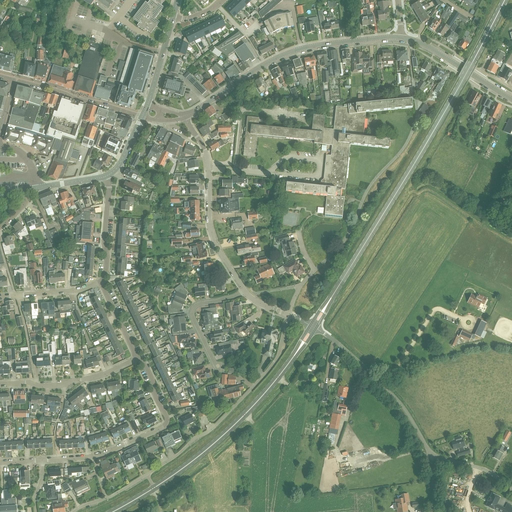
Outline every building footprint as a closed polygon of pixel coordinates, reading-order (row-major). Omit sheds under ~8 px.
[(81,0),(91,6),(95,0),(108,9),(113,2),(110,0),(81,0)] [(164,0),(150,0),(148,4),(146,2),(133,19),(139,23),(137,26),(143,30),(144,29),(150,34),(159,22),(155,19),(164,8),(161,5),(164,0)] [(240,0),(236,0),(234,2),(241,9),(245,5),(240,0)] [(234,2),(230,6),(237,13),(241,9),(234,2)] [(386,16),(388,16),(387,8),(386,2),(378,3),(378,7),(380,7),(380,12),(377,12),(378,21),(387,20),(386,16)] [(415,12),(427,4),(426,2),(420,5),(418,2),(411,6),(415,12)] [(268,4),(259,12),(260,15),(262,18),(272,9),(268,4)] [(427,4),(415,12),(418,17),(425,13),(423,10),(428,7),(427,4)] [(230,6),(226,10),(233,17),(237,13),(230,6)] [(447,7),(445,11),(444,11),(439,20),(435,18),(433,21),(432,21),(431,23),(432,23),(429,27),(434,31),(437,27),(438,27),(440,24),(439,24),(442,21),(447,12),(450,9),(447,7)] [(460,19),(462,15),(455,11),(453,14),(454,14),(447,25),(443,23),(437,32),(443,36),(447,30),(448,30),(450,28),(457,18),(460,19)] [(427,12),(425,13),(418,17),(422,23),(429,19),(426,15),(429,14),(427,12)] [(270,19),(264,22),(266,27),(270,34),(276,31),(281,28),(287,27),(294,26),(293,22),(292,17),(291,13),(284,14),(277,16),(270,19)] [(331,14),(329,15),(330,16),(330,20),(332,29),(339,28),(338,22),(334,22),(333,14),(331,14)] [(221,16),(216,19),(220,28),(225,25),(221,16)] [(309,23),(305,23),(307,34),(315,32),(314,26),(316,26),(317,26),(318,26),(319,25),(319,24),(317,17),(308,19),(309,23)] [(216,19),(211,21),(215,31),(220,28),(216,19)] [(211,21),(205,24),(210,33),(215,31),(211,21)] [(450,42),(455,34),(453,33),(457,26),(454,23),(449,31),(449,30),(447,34),(448,35),(446,38),(448,39),(447,40),(450,42)] [(205,24),(200,26),(205,36),(210,33),(205,24)] [(200,26),(195,29),(199,38),(205,36),(200,26)] [(195,29),(190,32),(194,41),(199,38),(195,29)] [(455,34),(450,42),(452,43),(453,42),(454,44),(462,31),(460,29),(456,35),(455,34)] [(245,44),(235,50),(233,46),(233,44),(245,36),(239,30),(214,47),(228,58),(235,53),(239,59),(236,61),(243,71),(249,67),(246,62),(250,59),(251,62),(255,59),(253,56),(245,44)] [(470,44),(471,41),(467,38),(470,34),(469,33),(470,32),(468,31),(467,32),(466,31),(461,38),(462,38),(460,42),(461,42),(458,46),(463,50),(465,47),(466,47),(469,43),(470,44)] [(190,32),(185,34),(186,37),(189,43),(194,41),(190,32)] [(184,38),(183,43),(178,41),(177,47),(186,50),(188,44),(189,43),(186,37),(184,38)] [(260,49),(253,37),(250,39),(251,41),(257,50),(260,49)] [(263,42),(268,51),(274,48),(272,42),(267,45),(265,41),(263,37),(261,38),(263,42)] [(37,60),(37,63),(34,79),(37,80),(42,81),(46,82),(50,67),(49,63),(48,63),(48,62),(43,61),(44,51),(45,51),(45,46),(42,46),(43,38),(39,38),(37,45),(37,60)] [(92,95),(107,48),(95,44),(95,43),(89,41),(73,90),(87,94),(87,93),(92,95)] [(263,42),(262,43),(264,47),(259,49),(262,54),(268,51),(263,42)] [(186,50),(177,47),(175,53),(185,56),(186,50)] [(65,48),(65,50),(62,58),(68,59),(71,50),(65,48)] [(215,48),(212,52),(218,57),(221,53),(215,48)] [(346,67),(351,66),(350,59),(349,49),(341,50),(343,63),(346,63),(346,67)] [(492,59),(491,62),(486,70),(495,74),(499,66),(500,67),(502,63),(500,62),(504,54),(497,50),(492,59)] [(144,93),(155,55),(139,51),(129,89),(130,89),(128,94),(126,93),(127,87),(120,85),(115,103),(132,108),(136,96),(135,96),(136,91),(144,93)] [(339,69),(339,64),(338,64),(338,60),(337,51),(329,52),(330,61),(333,60),(334,67),(336,67),(337,69),(339,69)] [(384,62),(393,61),(393,53),(391,53),(391,51),(382,51),(382,56),(381,56),(381,55),(377,56),(378,63),(381,62),(381,59),(383,59),(384,62)] [(327,68),(327,65),(327,63),(326,52),(317,53),(317,61),(321,60),(321,66),(327,65),(327,70),(328,70),(328,74),(328,68),(327,68)] [(363,74),(362,53),(355,53),(355,61),(352,61),(352,72),(356,72),(356,65),(362,65),(363,74)] [(362,53),(363,74),(363,70),(374,69),(374,60),(370,60),(370,56),(369,56),(369,55),(365,55),(365,53),(362,53)] [(1,55),(0,57),(0,70),(11,73),(14,58),(12,58),(14,54),(11,54),(9,58),(1,55)] [(175,58),(173,66),(179,67),(181,60),(175,58)] [(312,74),(309,58),(304,59),(305,68),(306,68),(306,71),(309,70),(309,74),(310,80),(313,79),(312,74)] [(297,59),(293,61),(296,69),(296,68),(297,70),(300,69),(300,67),(302,66),(300,59),(297,60),(297,59)] [(37,60),(34,60),(33,65),(26,63),(24,76),(34,79),(36,63),(37,63),(37,60)] [(124,62),(119,60),(116,70),(122,71),(124,62)] [(430,77),(432,73),(428,71),(431,66),(425,62),(421,69),(425,71),(424,73),(430,77)] [(213,67),(216,69),(221,73),(224,69),(216,63),(213,67)] [(227,65),(228,64),(227,63),(223,65),(227,70),(225,71),(230,80),(232,78),(233,79),(236,76),(230,68),(227,65)] [(230,63),(228,64),(227,65),(230,68),(236,76),(240,73),(234,65),(233,66),(230,63)] [(290,76),(286,63),(281,65),(283,72),(286,71),(287,74),(286,74),(287,77),(290,76)] [(511,72),(511,71),(505,68),(506,65),(503,64),(500,70),(503,71),(500,77),(507,81),(509,75),(510,76),(511,72)] [(60,86),(66,68),(64,67),(64,68),(54,65),(48,82),(60,86)] [(179,67),(173,66),(171,72),(174,73),(173,76),(178,77),(179,74),(178,73),(179,67)] [(281,84),(283,83),(285,82),(282,76),(278,67),(272,71),(272,72),(275,79),(278,78),(281,84)] [(66,68),(60,86),(72,90),(75,82),(71,81),(73,74),(66,72),(67,68),(66,68)] [(437,81),(443,71),(440,70),(439,70),(437,69),(430,81),(433,83),(435,79),(437,81)] [(443,71),(437,81),(440,82),(434,92),(438,94),(443,85),(442,85),(448,75),(446,74),(447,74),(443,71)] [(220,76),(222,75),(221,73),(219,72),(215,74),(217,77),(214,78),(218,84),(224,81),(220,76)] [(296,75),(298,80),(300,86),(307,84),(305,72),(296,75)] [(202,86),(197,81),(190,74),(185,78),(202,95),(207,90),(206,90),(202,86)] [(97,86),(94,98),(108,102),(109,97),(110,98),(111,95),(110,95),(112,88),(115,89),(117,84),(116,84),(117,80),(110,78),(108,79),(107,83),(106,82),(107,78),(101,76),(98,85),(99,86),(99,87),(97,86)] [(208,82),(202,86),(206,90),(209,88),(210,90),(215,86),(209,77),(206,79),(208,82)] [(186,87),(183,86),(184,82),(176,80),(177,79),(174,78),(173,80),(166,78),(163,90),(170,92),(171,92),(173,92),(172,93),(180,95),(183,96),(186,87)] [(269,88),(273,86),(270,79),(265,82),(266,83),(265,84),(261,78),(255,81),(259,88),(262,86),(265,89),(268,87),(269,88)] [(426,84),(421,81),(417,88),(421,91),(426,84)] [(3,83),(0,94),(0,95),(2,96),(0,103),(0,117),(1,118),(6,97),(10,85),(3,83)] [(11,142),(12,141),(26,88),(19,86),(17,86),(14,99),(15,99),(4,141),(11,142)] [(33,90),(26,88),(12,141),(20,144),(34,91),(33,90)] [(294,99),(298,97),(295,88),(290,90),(294,99)] [(44,94),(34,91),(20,144),(22,144),(22,143),(32,147),(41,152),(47,155),(53,143),(54,138),(60,140),(61,140),(62,135),(76,140),(82,121),(81,121),(87,105),(78,102),(77,102),(74,101),(60,97),(55,112),(54,112),(48,132),(47,132),(46,135),(39,133),(32,131),(44,94)] [(473,92),(467,104),(474,108),(481,96),(473,92)] [(49,104),(51,96),(49,95),(48,94),(47,93),(46,94),(45,94),(43,102),(46,103),(45,106),(44,105),(40,116),(44,117),(45,115),(45,113),(49,104)] [(51,96),(49,104),(45,113),(49,114),(51,109),(54,110),(56,106),(59,97),(52,95),(51,96)] [(336,107),(331,156),(326,155),(324,176),(327,176),(327,179),(327,181),(326,181),(325,184),(327,184),(326,187),(319,186),(287,183),(286,185),(286,187),(286,189),(286,191),(292,192),(298,192),(303,193),(309,194),(315,194),(321,195),(327,195),(326,206),(325,206),(325,209),(325,214),(342,216),(343,208),(344,208),(345,197),(341,197),(342,189),(346,189),(346,187),(350,144),(356,144),(361,145),(367,146),(372,146),(378,147),(383,147),(389,148),(389,146),(389,144),(389,141),(390,140),(390,139),(390,137),(386,137),(386,139),(384,139),(379,138),(373,138),(368,137),(363,137),(364,131),(365,118),(366,113),(366,111),(373,111),(381,110),(389,109),(397,109),(405,108),(412,107),(412,105),(412,103),(412,101),(412,98),(404,99),(396,100),(388,101),(380,101),(372,102),(364,103),(356,104),(348,105),(344,105),(344,107),(336,107)] [(486,115),(489,109),(492,102),(486,99),(482,106),(484,107),(482,110),(481,113),(486,115)] [(419,114),(423,117),(421,119),(421,120),(424,122),(427,118),(426,117),(430,111),(428,109),(430,107),(424,103),(418,112),(419,114)] [(498,114),(501,107),(499,106),(499,105),(495,103),(491,112),(493,112),(491,117),(494,119),(496,114),(498,114)] [(96,115),(99,109),(98,109),(99,108),(88,105),(83,120),(90,122),(85,137),(84,137),(81,146),(87,147),(90,139),(95,140),(95,139),(96,136),(97,133),(98,130),(98,129),(93,127),(94,122),(96,115)] [(228,111),(221,115),(219,111),(216,113),(212,106),(205,111),(210,117),(214,115),(217,119),(217,118),(218,119),(222,116),(225,121),(232,117),(228,111)] [(112,113),(99,109),(96,115),(94,122),(104,125),(104,128),(112,131),(113,129),(116,121),(115,121),(118,115),(114,114),(112,113)] [(113,129),(112,131),(112,134),(111,134),(117,137),(124,140),(132,121),(132,119),(119,114),(117,120),(119,121),(120,120),(121,120),(120,123),(116,121),(113,129)] [(203,127),(199,130),(204,137),(209,134),(210,133),(207,128),(214,124),(211,119),(208,121),(206,123),(207,125),(203,127)] [(491,129),(490,131),(489,135),(493,137),(494,133),(497,128),(493,126),(492,126),(491,129)] [(166,145),(172,135),(167,132),(166,131),(166,130),(163,128),(162,129),(161,129),(158,136),(157,136),(156,139),(166,145)] [(210,133),(209,134),(210,134),(209,136),(211,138),(212,138),(212,139),(216,136),(218,132),(218,130),(211,134),(210,133)] [(61,140),(60,140),(59,144),(62,145),(58,157),(56,156),(54,162),(53,162),(47,176),(58,180),(58,179),(62,179),(68,163),(69,160),(76,163),(77,160),(80,153),(72,150),(76,140),(62,135),(61,140)] [(161,155),(157,165),(163,168),(169,153),(173,155),(172,158),(179,161),(185,141),(172,135),(166,145),(164,149),(162,153),(161,153),(160,154),(161,155)] [(108,136),(102,149),(116,155),(117,155),(119,151),(119,149),(123,142),(122,142),(108,136)] [(220,147),(225,144),(222,140),(217,143),(216,140),(209,145),(212,150),(219,146),(220,147)] [(162,153),(164,149),(155,144),(154,146),(149,143),(148,146),(153,148),(161,153),(162,153)] [(185,157),(186,153),(192,156),(194,152),(192,151),(193,148),(186,146),(185,150),(183,149),(181,156),(185,157)] [(161,153),(153,148),(147,159),(150,161),(149,163),(154,165),(155,163),(157,165),(161,155),(160,154),(161,153)] [(106,154),(102,162),(103,163),(108,165),(112,158),(106,154)] [(140,157),(135,154),(130,165),(134,167),(140,157)] [(185,167),(188,167),(188,169),(199,168),(198,161),(187,162),(187,163),(186,163),(186,158),(179,159),(179,163),(185,163),(185,167)] [(103,163),(102,162),(97,159),(93,167),(99,170),(103,163)] [(131,181),(141,186),(143,184),(134,180),(136,179),(136,177),(136,175),(138,176),(139,174),(134,171),(128,169),(127,171),(126,170),(123,175),(130,178),(129,181),(131,181)] [(232,181),(222,181),(223,187),(228,187),(228,190),(229,190),(232,190),(232,183),(235,183),(238,183),(238,178),(238,177),(232,177),(232,181)] [(141,186),(131,181),(129,184),(125,182),(122,189),(131,193),(133,190),(138,192),(141,186)] [(88,187),(90,196),(93,195),(95,202),(98,201),(94,186),(91,187),(91,186),(88,187)] [(218,192),(218,196),(220,196),(220,197),(228,197),(228,196),(229,196),(229,190),(228,190),(228,187),(223,187),(223,190),(220,190),(220,192),(218,192)] [(48,201),(50,204),(52,203),(53,206),(57,205),(52,191),(46,194),(49,200),(48,201)] [(68,192),(64,193),(67,202),(68,205),(71,204),(71,206),(75,205),(73,201),(74,200),(72,195),(69,196),(68,192)] [(49,200),(46,194),(39,196),(45,210),(45,209),(48,216),(53,214),(50,205),(50,204),(48,201),(49,200)] [(134,205),(134,198),(124,197),(124,202),(122,202),(121,210),(129,211),(130,205),(134,205)] [(220,203),(220,204),(220,207),(235,206),(235,203),(239,203),(238,198),(237,198),(234,198),(235,200),(220,201),(220,203)] [(189,208),(199,208),(199,201),(198,201),(198,200),(190,200),(190,201),(189,201),(189,208)] [(82,208),(79,203),(78,201),(75,203),(81,214),(85,212),(82,208)] [(79,203),(82,208),(83,208),(85,211),(91,209),(91,206),(84,208),(84,207),(81,202),(79,203)] [(235,206),(220,207),(220,210),(221,210),(221,214),(230,213),(231,213),(231,212),(236,211),(235,206)] [(256,219),(256,215),(262,215),(262,211),(247,213),(248,220),(256,219)] [(85,212),(72,219),(74,222),(82,223),(82,226),(77,225),(76,235),(75,243),(85,244),(85,241),(86,241),(92,242),(92,235),(93,227),(93,223),(89,222),(89,219),(90,219),(90,213),(85,212)] [(64,218),(63,217),(62,214),(58,215),(60,220),(59,220),(62,229),(68,227),(66,222),(64,218)] [(36,228),(43,226),(40,218),(40,219),(37,220),(35,215),(32,217),(26,219),(29,227),(34,224),(36,228)] [(120,219),(120,225),(126,226),(128,226),(131,227),(131,224),(129,224),(130,219),(126,218),(126,219),(120,219)] [(232,229),(243,228),(242,218),(231,219),(232,229)] [(25,226),(23,228),(18,222),(13,227),(16,230),(13,232),(16,235),(22,230),(25,236),(28,234),(25,226)] [(56,229),(49,232),(52,237),(52,239),(55,238),(56,237),(59,236),(58,234),(56,229)] [(49,232),(48,230),(44,231),(48,240),(45,241),(48,248),(51,246),(49,241),(52,240),(51,238),(52,237),(49,232)] [(296,254),(297,254),(293,242),(290,243),(289,240),(288,235),(277,238),(278,243),(282,242),(284,249),(285,249),(287,256),(292,255),(293,255),(295,255),(296,254)] [(9,246),(13,245),(11,236),(7,237),(7,238),(4,239),(6,244),(2,245),(4,253),(11,251),(9,246)] [(190,245),(191,249),(193,249),(193,252),(205,250),(205,249),(205,248),(205,247),(204,246),(204,242),(198,244),(197,243),(196,243),(195,244),(190,245)] [(238,254),(248,252),(247,245),(237,247),(238,254)] [(205,250),(193,252),(194,256),(195,255),(196,259),(207,257),(206,253),(207,252),(207,251),(206,250),(206,249),(205,250)] [(258,253),(253,253),(251,254),(251,256),(244,257),(245,264),(255,262),(254,256),(259,255),(258,253)] [(82,257),(82,259),(82,262),(85,262),(85,261),(87,261),(87,264),(93,265),(94,259),(85,258),(85,257),(82,257)] [(299,266),(296,260),(284,267),(288,273),(293,270),(297,277),(305,272),(301,265),(299,266)] [(118,263),(118,270),(126,270),(126,271),(129,272),(129,269),(127,269),(127,268),(127,264),(125,264),(118,263)] [(214,272),(215,271),(214,269),(213,269),(213,264),(204,265),(204,267),(202,268),(202,272),(205,272),(205,275),(210,275),(210,274),(214,273),(214,272)] [(268,277),(274,274),(270,266),(262,269),(261,268),(257,270),(260,275),(255,278),(257,284),(264,281),(263,278),(268,275),(268,277)] [(20,270),(14,271),(14,276),(16,276),(16,281),(17,281),(18,285),(24,285),(23,281),(27,280),(26,269),(20,269),(20,270)] [(35,284),(42,283),(41,273),(36,274),(35,269),(30,270),(30,276),(34,276),(35,284)] [(83,270),(83,269),(81,269),(81,271),(84,272),(84,273),(86,274),(86,277),(92,277),(93,271),(86,271),(83,270)] [(55,270),(56,282),(65,281),(64,274),(58,274),(57,270),(55,270)] [(219,291),(225,291),(224,283),(219,283),(219,279),(210,280),(211,287),(219,286),(219,291)] [(127,284),(126,282),(124,283),(122,280),(117,283),(119,289),(127,285),(127,284)] [(129,283),(127,284),(127,285),(119,289),(122,294),(128,291),(127,289),(129,288),(128,286),(130,285),(129,283)] [(196,296),(205,295),(204,291),(208,291),(207,283),(198,285),(199,288),(195,289),(196,296)] [(174,299),(184,303),(187,296),(183,295),(183,293),(186,291),(181,284),(174,289),(177,292),(174,299)] [(339,288),(331,300),(334,302),(341,290),(339,288)] [(129,294),(128,291),(122,294),(125,300),(132,296),(133,297),(136,296),(134,294),(132,295),(131,293),(129,294)] [(472,295),(468,303),(479,308),(481,303),(484,305),(487,299),(479,295),(477,298),(472,295)] [(93,304),(99,302),(96,296),(91,299),(89,300),(88,297),(85,298),(77,302),(80,307),(81,310),(85,308),(86,308),(85,305),(87,304),(87,303),(90,302),(90,303),(92,302),(93,304)] [(134,299),(133,297),(132,296),(125,300),(127,305),(133,302),(132,300),(134,299)] [(184,303),(174,299),(172,305),(171,305),(167,305),(168,314),(177,313),(177,309),(177,308),(181,309),(184,303)] [(6,302),(6,307),(2,308),(4,316),(10,315),(9,310),(14,309),(13,301),(6,302)] [(59,312),(57,312),(57,321),(58,321),(61,321),(61,318),(60,314),(65,314),(65,313),(64,302),(58,302),(59,310),(59,309),(59,312)] [(93,304),(91,306),(93,310),(94,310),(94,311),(102,307),(99,302),(93,304)] [(133,302),(127,305),(130,311),(138,307),(137,306),(137,305),(135,306),(133,302)] [(48,315),(47,303),(41,304),(42,311),(43,314),(40,314),(40,320),(41,320),(41,324),(44,324),(43,316),(49,316),(49,314),(48,315)] [(239,316),(242,315),(240,306),(234,306),(233,303),(226,304),(227,311),(231,310),(233,321),(240,320),(239,316)] [(138,307),(130,311),(133,316),(135,315),(136,317),(139,315),(137,311),(139,310),(138,308),(141,307),(140,305),(137,306),(138,307)] [(203,320),(213,318),(216,318),(215,314),(216,313),(215,305),(211,305),(211,308),(205,309),(206,313),(202,314),(203,320)] [(94,310),(93,310),(91,311),(92,313),(94,312),(96,316),(99,315),(104,313),(102,307),(94,311),(94,310)] [(104,313),(99,315),(100,318),(98,319),(99,321),(96,322),(97,324),(100,323),(99,322),(107,318),(104,313)] [(174,325),(185,324),(184,317),(181,317),(181,314),(170,316),(170,319),(173,319),(174,325)] [(135,315),(133,316),(136,324),(144,320),(144,321),(145,321),(144,321),(147,320),(146,318),(143,319),(143,318),(141,319),(139,315),(136,317),(135,315)] [(111,326),(107,318),(99,322),(100,323),(100,324),(102,323),(104,326),(107,325),(108,327),(111,326)] [(213,322),(213,318),(203,320),(204,325),(207,325),(208,329),(219,328),(218,323),(216,321),(213,322)] [(145,323),(145,321),(144,321),(144,320),(136,324),(139,329),(145,326),(143,324),(145,323)] [(481,321),(474,335),(480,337),(486,324),(481,321)] [(242,331),(246,334),(254,326),(253,325),(253,324),(252,323),(250,323),(249,322),(246,325),(243,322),(235,327),(238,333),(242,331)] [(185,324),(174,325),(174,328),(173,328),(172,330),(173,335),(183,334),(183,331),(186,330),(185,324)] [(107,325),(104,326),(106,331),(104,332),(105,334),(106,335),(113,331),(111,326),(108,327),(107,325)] [(146,329),(145,326),(139,329),(141,335),(147,332),(149,331),(149,330),(148,328),(146,329)] [(263,330),(261,339),(264,340),(265,341),(265,340),(269,341),(267,349),(265,349),(263,354),(271,356),(272,351),(271,350),(273,342),(274,342),(274,340),(276,340),(278,333),(276,332),(276,330),(269,329),(268,331),(263,330)] [(212,342),(222,340),(221,338),(222,336),(223,336),(222,330),(213,331),(214,334),(210,335),(212,342)] [(105,334),(102,335),(103,337),(106,336),(107,338),(109,336),(110,340),(116,337),(113,331),(106,335),(105,334)] [(462,331),(460,337),(469,341),(472,336),(462,331)] [(150,337),(147,332),(141,335),(144,340),(150,337)] [(184,343),(184,347),(196,346),(195,344),(196,344),(196,343),(196,342),(196,341),(195,341),(195,340),(190,340),(190,335),(179,337),(179,343),(184,343)] [(116,337),(110,340),(111,342),(109,343),(110,345),(108,346),(109,348),(111,347),(111,346),(119,342),(116,337)] [(150,337),(144,340),(147,346),(149,345),(153,343),(152,343),(154,342),(153,339),(151,340),(150,337)] [(156,341),(154,342),(152,343),(153,343),(149,345),(151,350),(157,348),(156,344),(157,343),(157,342),(156,341)] [(233,344),(233,341),(223,343),(223,346),(221,346),(221,347),(216,348),(217,349),(216,350),(217,353),(218,353),(218,355),(222,354),(223,355),(227,354),(227,353),(232,352),(230,345),(233,344)] [(121,348),(119,342),(111,346),(111,347),(112,349),(114,348),(116,350),(121,348)] [(109,348),(108,346),(105,347),(105,348),(102,350),(98,352),(101,356),(104,355),(108,353),(106,349),(109,348)] [(121,348),(116,350),(117,353),(115,354),(115,355),(113,356),(114,358),(118,356),(124,353),(121,348)] [(157,348),(151,350),(155,358),(159,356),(161,355),(157,348)] [(191,352),(187,353),(188,358),(190,358),(191,359),(192,360),(193,360),(194,364),(196,363),(203,362),(202,355),(202,353),(199,353),(198,349),(191,350),(191,352)] [(80,351),(80,355),(73,356),(74,364),(81,364),(81,359),(83,359),(82,350),(80,351)] [(159,356),(155,358),(153,359),(156,364),(161,361),(159,356)] [(338,366),(337,365),(340,359),(334,356),(330,363),(333,365),(331,369),(329,379),(336,380),(338,370),(336,369),(338,366)] [(21,362),(22,373),(29,372),(28,369),(31,368),(30,361),(25,361),(25,359),(21,359),(21,362)] [(163,365),(161,361),(156,364),(158,370),(166,366),(167,367),(169,366),(168,364),(166,365),(165,364),(163,365)] [(167,367),(166,366),(158,370),(161,375),(167,372),(166,370),(168,369),(167,367)] [(211,373),(210,372),(210,371),(209,370),(205,371),(204,366),(193,369),(194,375),(199,374),(200,379),(211,376),(210,375),(211,374),(211,373)] [(167,373),(167,372),(161,375),(164,381),(171,377),(171,376),(172,376),(170,371),(167,373)] [(171,377),(164,381),(166,386),(172,383),(171,380),(172,379),(172,378),(175,377),(174,375),(172,376),(171,376),(171,377)] [(236,377),(229,376),(228,385),(236,386),(236,377)] [(129,387),(129,390),(138,391),(139,381),(129,380),(128,387),(129,387)] [(113,383),(116,396),(119,395),(118,390),(121,390),(121,391),(123,391),(123,385),(120,385),(119,382),(113,383)] [(116,396),(113,383),(107,384),(108,391),(111,390),(113,397),(114,397),(116,396)] [(172,383),(166,386),(169,392),(176,388),(177,389),(179,388),(180,388),(179,386),(176,387),(176,386),(174,387),(172,383)] [(98,393),(97,386),(90,388),(92,394),(95,394),(97,400),(99,400),(98,393)] [(238,387),(233,388),(235,398),(241,396),(241,397),(240,391),(244,390),(243,386),(238,387)] [(346,398),(348,388),(339,386),(337,396),(346,398)] [(176,388),(169,392),(171,397),(177,394),(181,393),(179,388),(177,389),(176,388)] [(230,399),(227,390),(222,391),(222,388),(212,391),(214,398),(220,396),(221,402),(230,399)] [(235,398),(233,388),(227,390),(230,399),(235,398)] [(78,393),(83,398),(87,404),(89,402),(87,399),(89,397),(89,396),(83,389),(78,393)] [(14,401),(25,400),(25,391),(14,391),(14,401)] [(78,393),(73,396),(78,402),(83,398),(78,393)] [(177,394),(171,397),(174,403),(184,398),(183,396),(181,397),(180,396),(178,397),(177,394)] [(36,410),(37,396),(28,395),(29,402),(30,403),(34,403),(33,407),(34,407),(33,410),(32,410),(32,413),(36,413),(36,410)] [(44,397),(37,396),(36,410),(39,410),(39,407),(40,407),(40,404),(42,404),(41,412),(44,412),(45,406),(45,405),(43,405),(44,397)] [(82,407),(78,402),(73,396),(68,400),(71,404),(69,406),(72,410),(75,408),(77,406),(77,407),(78,407),(79,409),(82,407)] [(60,399),(54,399),(53,412),(56,412),(56,409),(57,409),(57,407),(60,407),(59,409),(62,409),(63,408),(63,404),(60,403),(60,399)] [(140,407),(137,409),(138,411),(141,409),(141,408),(148,405),(146,399),(140,402),(141,404),(139,405),(140,407)] [(108,403),(110,409),(113,408),(118,406),(117,400),(113,401),(113,402),(108,403)] [(151,410),(148,405),(141,408),(141,409),(142,411),(144,410),(145,413),(151,410)] [(131,422),(135,420),(132,413),(127,415),(131,422)] [(337,435),(338,430),(341,415),(338,415),(332,413),(330,428),(329,433),(335,434),(337,435)] [(182,425),(184,424),(185,426),(194,422),(190,414),(182,419),(179,420),(182,425)] [(149,424),(156,421),(153,416),(151,417),(150,415),(144,419),(146,422),(147,421),(149,424)] [(125,433),(122,426),(121,423),(120,423),(117,418),(115,419),(118,424),(120,427),(116,429),(119,436),(125,433)] [(125,425),(122,426),(125,433),(131,431),(126,421),(124,422),(125,425)] [(119,436),(116,429),(115,426),(112,427),(114,430),(110,431),(114,439),(119,436)] [(97,444),(94,436),(93,430),(90,431),(92,437),(88,438),(91,446),(97,444)] [(162,445),(165,444),(169,441),(172,448),(171,446),(175,444),(174,441),(182,437),(178,430),(175,431),(174,432),(169,434),(169,433),(167,434),(167,435),(159,439),(159,438),(159,439),(162,445)] [(98,435),(94,436),(97,444),(103,442),(101,434),(100,431),(97,432),(98,435)] [(455,440),(451,441),(453,450),(458,448),(459,452),(456,452),(458,457),(470,453),(469,449),(464,450),(463,447),(465,446),(462,438),(461,438),(460,436),(455,438),(455,440)] [(162,445),(159,439),(156,441),(159,447),(162,445),(166,455),(167,454),(162,445)] [(149,455),(154,452),(153,450),(157,448),(156,447),(157,446),(156,445),(154,442),(144,446),(149,455)] [(499,461),(503,454),(500,452),(503,448),(499,446),(492,457),(499,461)] [(137,463),(141,461),(137,451),(130,454),(129,453),(122,457),(126,466),(136,461),(137,463)] [(110,475),(118,471),(115,464),(110,466),(109,463),(101,466),(107,479),(111,477),(110,475)] [(73,473),(77,473),(77,474),(78,474),(78,477),(81,475),(81,476),(89,472),(89,467),(68,469),(68,476),(66,476),(66,479),(69,479),(69,476),(71,475),(71,473),(73,473)] [(17,478),(29,477),(29,471),(26,471),(25,468),(18,468),(19,472),(20,472),(21,475),(14,475),(14,472),(10,472),(11,477),(13,477),(13,478),(15,478),(15,480),(17,480),(17,478)] [(29,484),(29,477),(17,478),(17,480),(17,481),(19,481),(20,489),(17,489),(17,491),(26,491),(25,484),(29,484)] [(47,482),(48,486),(45,486),(46,493),(48,493),(48,494),(47,494),(48,497),(49,498),(56,497),(55,486),(60,486),(59,480),(47,482)] [(75,481),(68,484),(71,488),(73,487),(74,489),(72,490),(74,493),(76,492),(77,495),(90,489),(86,482),(85,482),(84,480),(76,483),(75,481)] [(4,499),(11,498),(11,490),(3,491),(4,499)] [(494,509),(500,511),(511,511),(511,508),(511,507),(511,506),(507,504),(505,508),(496,504),(500,497),(492,493),(489,498),(487,501),(488,501),(486,506),(494,510),(494,509)] [(397,509),(397,511),(402,511),(404,511),(408,511),(406,502),(409,502),(408,494),(401,495),(401,499),(395,500),(396,504),(397,504),(397,509)] [(2,507),(0,506),(0,511),(16,511),(15,498),(11,498),(4,499),(1,499),(2,507)] [(59,506),(60,511),(65,511),(65,507),(68,507),(67,502),(64,502),(64,501),(62,501),(61,498),(58,498),(59,500),(59,504),(58,504),(59,507),(59,506)]
